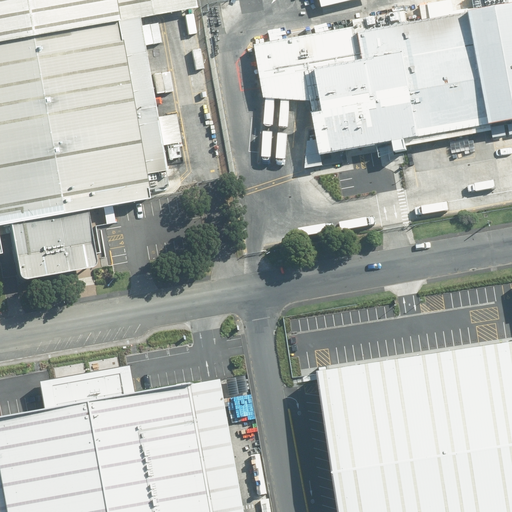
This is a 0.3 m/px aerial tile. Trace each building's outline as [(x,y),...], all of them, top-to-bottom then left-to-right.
[(0,0),(0,45),(114,26),(193,12),(191,0),(0,0)] [(511,121),(511,6),(465,15),(487,126),(511,121)] [(338,155),(487,126),(465,15),(357,37),(363,64),(322,72),(338,155)] [(0,45),(0,253),(2,254),(0,244),(0,226),(11,225),(21,280),(98,267),(89,211),(152,200),(147,174),(165,171),(139,21),(114,26),(0,45)] [(322,72),(363,64),(357,37),(355,27),(257,46),(265,83),(322,72)] [(165,68),(150,71),(154,93),(169,91),(165,68)] [(511,511),(511,346),(319,378),(341,511),(511,511)] [(0,413),(0,454),(10,511),(213,511),(189,379),(0,413)]
